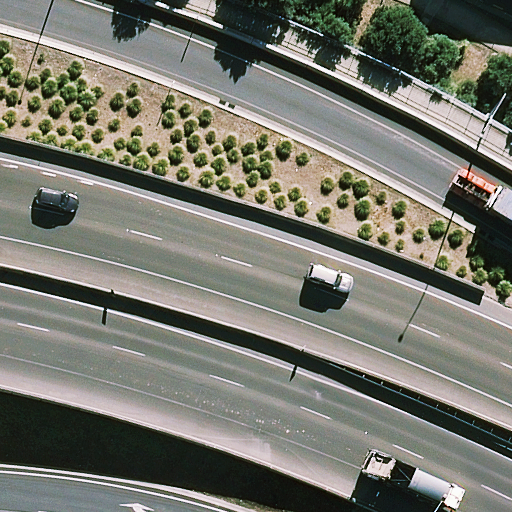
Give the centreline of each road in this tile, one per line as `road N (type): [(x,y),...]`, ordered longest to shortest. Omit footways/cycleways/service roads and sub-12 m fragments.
road 1 (trunk): [(5,0),(279,89),(511,212)]
road 2 (trunk): [(0,203),(232,260),(511,365)]
road 3 (trunk): [(511,483),(316,409),(80,339),(0,325)]
